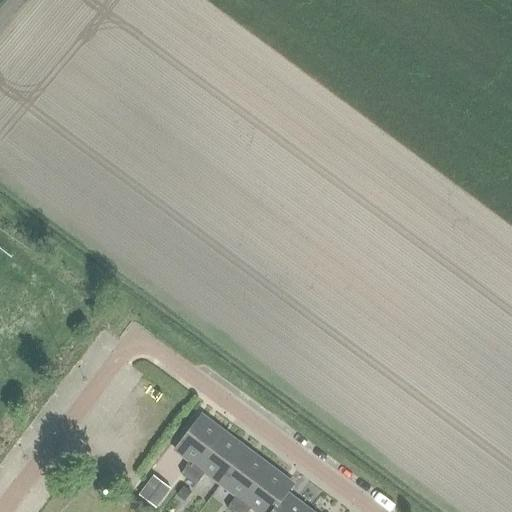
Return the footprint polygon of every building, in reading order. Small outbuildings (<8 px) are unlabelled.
[(187,481),(222,434),(199,416),(173,450),(189,462),(180,475),(187,481)] [(219,485),(245,451),(222,434),(187,481),(194,486),(204,474),(219,485)] [(235,511),(268,468),(245,451),(219,485),(235,497),(226,510),(228,511),(235,511)] [(247,511),(250,508),(255,511),(271,511),(285,495),(286,495),(292,486),(268,468),(235,511),(247,511)] [(169,490),(152,477),(138,496),(155,509),(169,490)] [(184,488),(177,497),(184,502),(191,493),(184,488)] [(307,511),(286,495),(285,495),(271,511),(307,511)]
